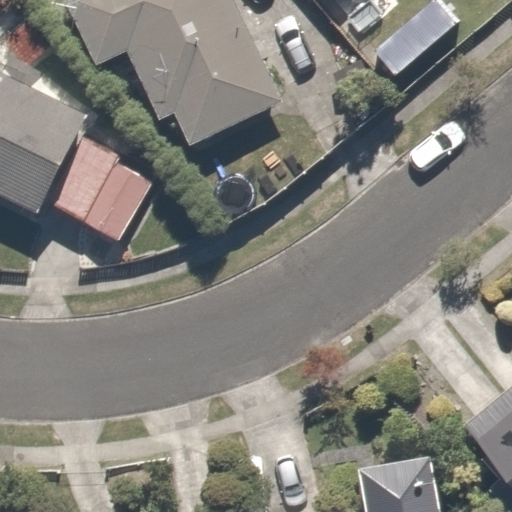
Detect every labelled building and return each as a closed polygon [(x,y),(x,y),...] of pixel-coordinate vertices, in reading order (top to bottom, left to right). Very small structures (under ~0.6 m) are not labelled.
[(235,0),(62,0),(96,66),(126,53),(158,119),(172,113),(187,145),(281,99),(235,0)] [(79,115),(0,75),(0,199),(30,214),(79,115)] [(82,133),(42,207),(124,252),(164,177),(82,133)] [(511,382),(461,422),(511,488),(511,382)] [(441,511),(436,454),(356,462),(361,511),(441,511)]
